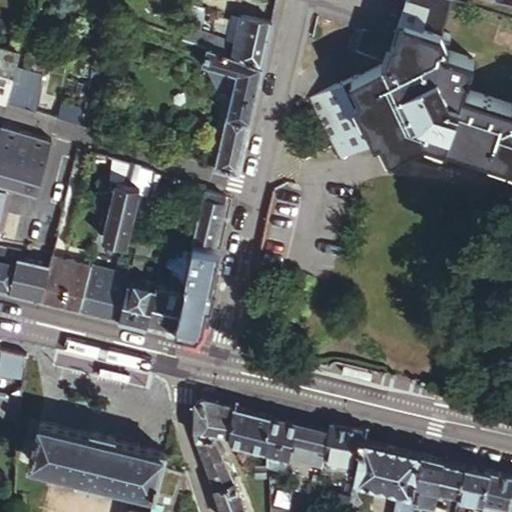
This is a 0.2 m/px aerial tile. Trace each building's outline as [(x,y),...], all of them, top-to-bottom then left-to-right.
[(442,34),(451,0),(405,0),(393,41),(353,29),(347,51),(358,74),(309,99),(333,145),(339,157),(389,134),(399,152),(427,138),(447,144),(448,143),(451,134),(511,153),(511,105),(465,91),(474,60),(446,51),(451,37),(442,34)] [(262,65),(273,19),(242,12),(235,40),(232,54),(262,65)] [(232,54),(235,40),(184,21),(181,35),(207,45),(232,54)] [(19,51),(0,45),(0,65),(14,71),(18,57),(19,51)] [(262,65),(232,54),(207,45),(203,60),(236,72),(233,87),(227,112),(250,117),(262,65)] [(236,72),(203,60),(198,76),(233,87),(236,72)] [(24,83),(23,85),(33,88),(35,84),(39,85),(43,67),(22,62),(19,75),(17,81),(24,83)] [(0,65),(0,97),(6,100),(11,83),(12,80),(14,73),(14,71),(0,65)] [(18,103),(23,87),(16,85),(11,83),(6,100),(18,103)] [(18,103),(36,109),(41,90),(33,88),(23,85),(23,87),(18,103)] [(84,94),(81,107),(78,121),(102,129),(110,102),(84,94)] [(78,121),(81,107),(58,100),(54,114),(78,121)] [(250,117),(227,112),(215,164),(238,168),(245,140),(247,131),(250,117)] [(14,126),(1,122),(0,126),(0,177),(2,178),(36,188),(51,137),(14,126)] [(139,184),(116,178),(103,234),(126,240),(139,184)] [(226,194),(205,187),(192,236),(215,240),(226,194)] [(52,253),(56,237),(58,230),(49,227),(41,259),(51,261),(52,253)] [(18,253),(19,253),(21,247),(0,242),(0,259),(16,264),(18,253)] [(162,252),(136,247),(130,271),(129,276),(155,282),(162,252)] [(183,269),(187,255),(168,251),(165,264),(172,266),(183,269)] [(40,295),(51,261),(41,259),(19,253),(18,253),(16,264),(11,288),(20,290),(25,291),(40,295)] [(49,297),(80,305),(90,262),(52,253),(51,261),(40,295),(49,297)] [(213,284),(218,261),(187,255),(183,269),(181,275),(184,276),(213,284)] [(0,285),(11,288),(16,264),(0,259),(0,285)] [(90,262),(80,305),(98,309),(120,315),(129,276),(130,271),(90,262)] [(181,275),(183,269),(172,266),(167,285),(181,289),(184,276),(181,275)] [(139,320),(147,322),(155,282),(129,276),(120,315),(139,320)] [(213,284),(184,276),(181,289),(179,301),(207,308),(213,284)] [(167,327),(174,328),(179,301),(181,289),(167,285),(155,282),(147,322),(150,323),(154,323),(167,327)] [(207,308),(179,301),(174,328),(189,332),(196,334),(204,325),(207,308)] [(0,367),(0,372),(22,377),(23,367),(24,352),(16,350),(4,347),(0,367)] [(194,430),(196,437),(214,436),(214,429),(217,400),(211,398),(205,397),(194,402),(194,427),(194,429),(194,430)] [(223,401),(217,400),(214,429),(227,431),(231,403),(223,401)] [(253,409),(231,403),(227,431),(227,433),(231,440),(265,450),(269,413),(253,409)] [(296,419),(269,413),(265,450),(288,455),(296,419)] [(86,429),(38,417),(29,459),(79,471),(105,477),(155,489),(161,462),(164,447),(115,435),(102,432),(86,429)] [(322,462),(323,454),(328,427),(312,423),(296,419),(288,455),(321,463),(322,462)] [(357,460),(361,437),(362,427),(346,424),(329,421),(328,427),(323,454),(357,460)] [(233,478),(214,436),(196,437),(214,486),(233,478)] [(394,445),(361,437),(357,460),(353,480),(399,489),(413,493),(421,451),(394,445)] [(430,454),(421,451),(413,493),(413,496),(434,501),(435,501),(437,486),(443,457),(430,454)] [(457,460),(443,457),(437,486),(458,491),(466,462),(457,460)] [(155,489),(149,511),(142,511),(129,509),(127,511),(166,511),(185,466),(164,461),(164,463),(161,462),(155,489)] [(478,465),(466,462),(458,491),(483,497),(491,468),(478,465)] [(491,468),(483,497),(481,509),(493,511),(505,511),(507,503),(504,502),(511,473),(502,471),(491,468)] [(105,477),(79,471),(77,476),(57,471),(54,487),(73,491),(72,494),(101,501),(101,498),(120,502),(124,487),(104,482),(105,477)] [(245,511),(233,478),(214,486),(223,511),(245,511)] [(394,511),(410,511),(413,496),(413,493),(399,489),(394,511)] [(344,511),(349,494),(335,491),(330,511),(344,511)]
